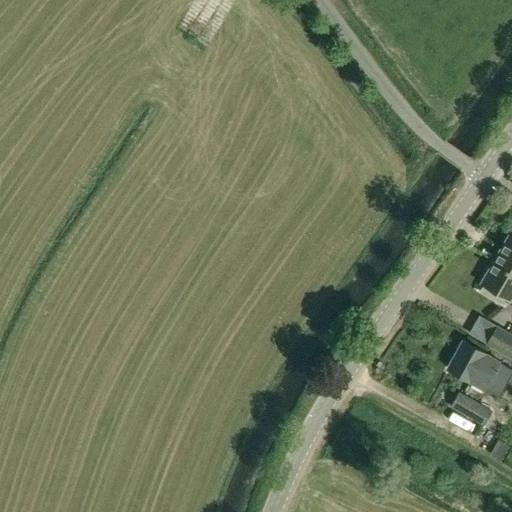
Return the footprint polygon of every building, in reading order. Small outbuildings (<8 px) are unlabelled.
[(511,236),(509,235),(493,262),(509,271),(511,266),(511,236)] [(484,285),(481,291),(505,305),(508,299),(511,301),(511,300),(511,266),(509,271),(493,262),(481,283),(484,285)] [(486,344),(511,359),(511,334),(479,316),(469,334),(487,344),(486,344)] [(483,387),(498,360),(464,341),(449,368),(483,387)] [(492,410),(459,391),(451,406),(484,425),(492,410)]
